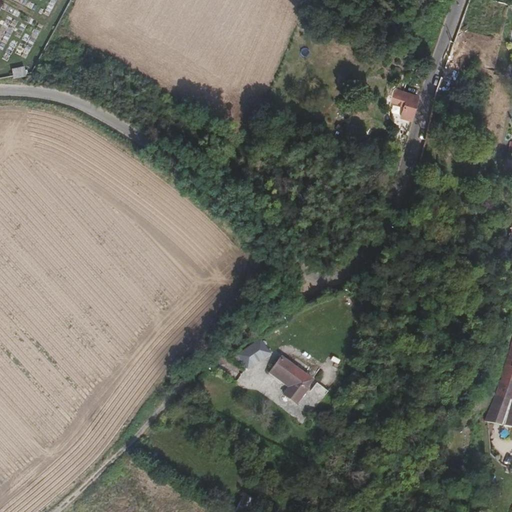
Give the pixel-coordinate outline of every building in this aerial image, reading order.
[(408,120),(415,98),(405,95),(399,117),(408,120)] [(234,353),(245,368),(269,351),(259,336),(234,353)] [(511,389),(511,336),(501,373),(493,395),(508,400),(511,389)] [(290,378),(299,365),(287,356),(277,369),(290,378)] [(511,428),(511,401),(508,400),(493,395),(482,420),(511,428)] [(241,493),(236,507),(248,511),(252,511),(257,499),(241,493)]
